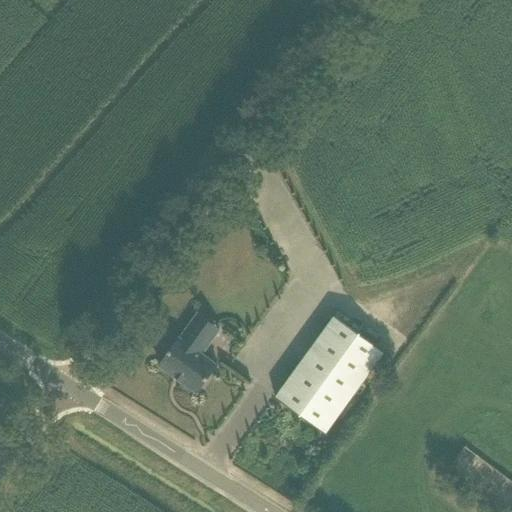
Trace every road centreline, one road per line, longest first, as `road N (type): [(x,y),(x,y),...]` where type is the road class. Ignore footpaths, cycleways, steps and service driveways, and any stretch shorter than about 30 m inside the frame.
road 1 (unclassified): [(67,388),(377,0)]
road 2 (unclassified): [(266,511),(67,388)]
